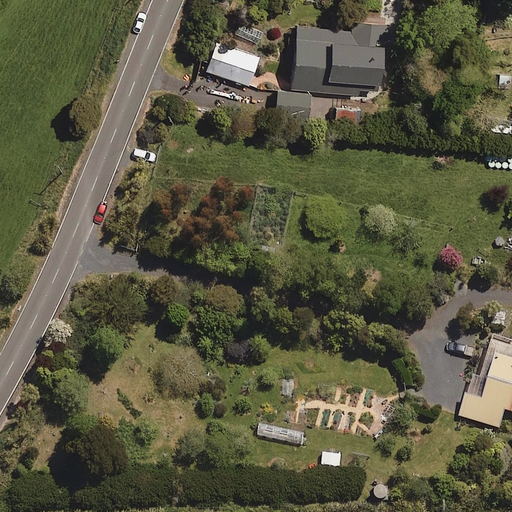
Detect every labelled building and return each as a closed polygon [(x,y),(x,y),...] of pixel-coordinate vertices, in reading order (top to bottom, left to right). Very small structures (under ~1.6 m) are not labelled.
[(292,25),(289,88),(359,92),(359,89),(375,90),(376,58),(381,58),(383,23),(350,21),(349,28),(292,25)] [(262,31),(240,22),(235,33),(257,43),(262,31)] [(256,55),(213,40),(203,69),(246,83),(256,55)] [(511,74),(489,74),(489,88),(511,88),(511,74)] [(308,95),(272,93),(271,117),(307,118),(308,95)] [(511,131),(511,121),(494,121),(493,131),(511,131)] [(479,373),(473,372),(466,394),(460,417),(499,428),(504,411),(511,412),(511,347),(488,340),(479,373)]
